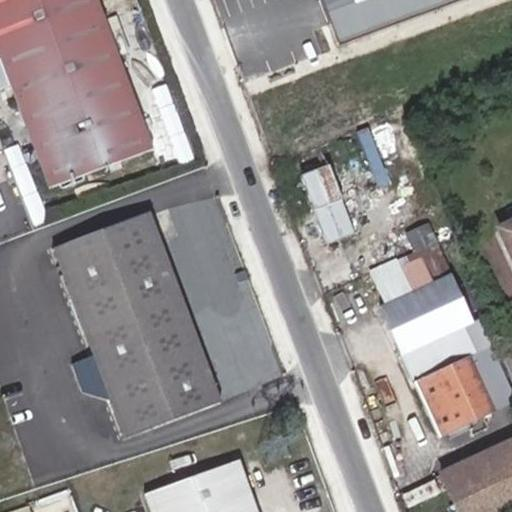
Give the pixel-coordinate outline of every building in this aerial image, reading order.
[(0,0),(0,82),(36,181),(141,143),(87,0),(0,0)] [(311,0),(327,42),(445,0),(311,0)] [(114,51),(130,47),(125,24),(109,28),(114,51)] [(343,246),(371,235),(344,167),(316,178),(343,246)] [(141,212),(48,247),(84,343),(88,351),(105,396),(119,434),(212,398),(178,309),(141,212)] [(429,283),(453,273),(434,220),(409,231),(417,252),(421,262),(429,283)] [(383,278),(391,298),(429,283),(421,262),(417,252),(378,267),(383,278)] [(383,302),(413,380),(435,373),(453,425),(488,410),(469,360),(485,353),(453,273),(429,283),(391,298),(383,302)] [(105,396),(88,351),(66,359),(77,387),(105,396)] [(493,351),(485,353),(469,360),(488,410),(511,400),(493,351)] [(432,432),(453,425),(435,373),(413,380),(432,432)] [(511,511),(511,440),(443,470),(459,511),(511,511)] [(138,494),(145,511),(252,511),(231,457),(138,494)]
